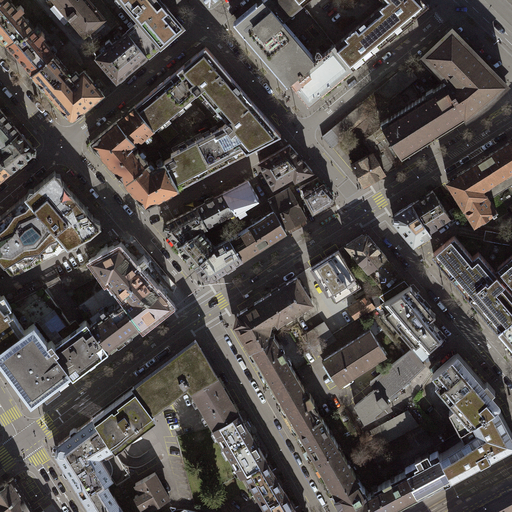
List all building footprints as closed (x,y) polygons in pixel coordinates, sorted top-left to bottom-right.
[(0,0),(0,35),(7,44),(17,35),(20,38),(33,28),(20,12),(24,9),(21,5),(17,8),(9,0),(0,0)] [(89,0),(53,0),(84,36),(105,18),(89,0)] [(123,0),(140,20),(137,23),(127,31),(148,56),(158,47),(182,26),(159,0),(123,0)] [(317,59),(283,21),(298,9),(303,4),(300,0),(299,0),(261,0),(235,22),(287,84),(290,81),(317,59)] [(430,5),(424,0),(382,0),(385,3),(365,19),(376,33),(380,30),(388,40),(430,5)] [(365,19),(335,44),(339,48),(342,53),(354,68),(388,40),(380,30),(376,33),(365,19)] [(17,35),(7,44),(32,73),(55,53),(42,37),(45,35),(42,32),(39,35),(33,28),(20,38),(17,35)] [(466,116),(486,104),(506,84),(504,83),(505,82),(452,28),(425,54),(450,79),(444,82),(466,116)] [(117,81),(148,56),(127,31),(96,57),(117,81)] [(325,52),(317,59),(290,81),(293,84),(292,85),(309,105),(354,68),(342,53),(339,48),(335,44),(325,52)] [(165,161),(179,188),(281,134),(206,46),(142,99),(135,105),(155,129),(196,93),(224,125),(171,153),(173,156),(165,161)] [(68,115),(76,116),(103,92),(84,70),(79,73),(76,70),(72,73),(55,53),(32,73),(68,115)] [(408,66),(377,92),(386,103),(387,103),(418,78),(408,66)] [(402,156),(466,116),(444,82),(433,89),(433,88),(426,92),(427,93),(381,122),(383,126),(402,156)] [(376,91),(363,102),(373,114),(386,103),(377,92),(376,91)] [(332,148),(352,131),(371,116),(373,114),(363,102),(322,136),(332,148)] [(135,105),(117,120),(134,141),(138,137),(141,140),(155,129),(135,105)] [(1,110),(0,110),(0,145),(0,146),(19,130),(1,110)] [(376,122),(371,116),(352,131),(357,138),(376,122)] [(101,152),(125,181),(147,162),(148,162),(138,149),(134,152),(129,145),(134,141),(117,120),(91,142),(100,152),(101,152)] [(394,162),(402,156),(383,126),(363,140),(366,145),(367,145),(372,153),(373,152),(385,173),(396,167),(394,162)] [(0,157),(11,170),(32,152),(35,152),(36,147),(33,146),(19,130),(0,146),(3,149),(0,152),(0,157)] [(477,223),(496,210),(489,199),(511,184),(511,139),(448,181),(474,222),(477,223)] [(312,171),(290,144),(259,162),(274,187),(293,175),(296,179),(312,171)] [(372,153),(352,164),(361,181),(364,185),(385,173),(373,152),(372,153)] [(0,178),(7,173),(11,170),(0,157),(0,178)] [(158,167),(153,169),(147,162),(125,181),(145,205),(179,188),(165,161),(157,165),(158,167)] [(30,188),(25,196),(68,246),(69,246),(77,245),(79,240),(91,234),(101,225),(100,224),(100,219),(93,216),(63,181),(60,173),(56,172),(55,171),(34,188),(30,188)] [(334,195),(318,177),(300,187),(313,213),(333,200),(334,195)] [(223,193),(236,212),(258,197),(248,180),(223,193)] [(277,213),(297,202),(290,187),(281,192),(269,199),(275,210),(277,213)] [(430,229),(450,216),(433,190),(413,203),(430,229)] [(197,206),(207,226),(236,212),(223,193),(197,206)] [(0,216),(0,259),(12,275),(68,246),(25,196),(0,216)] [(193,200),(159,217),(162,222),(196,206),(193,200)] [(297,202),(277,213),(286,229),(306,218),(297,202)] [(430,229),(413,203),(395,214),(394,220),(414,243),(432,231),(430,229)] [(187,236),(201,229),(201,230),(207,226),(197,206),(167,222),(165,229),(178,244),(187,236)] [(284,231),(286,230),(286,229),(277,213),(275,210),(230,239),(242,258),(244,256),(245,258),(253,253),(252,251),(276,236),(277,238),(285,233),(284,231)] [(195,263),(215,246),(201,230),(201,229),(187,236),(178,244),(195,263)] [(363,234),(346,245),(382,286),(399,271),(368,235),(363,234)] [(511,284),(511,255),(498,268),(506,277),(503,279),(479,252),(473,256),(455,235),(434,253),(499,329),(511,317),(511,290),(506,284),(509,281),(511,284)] [(242,258),(230,239),(215,246),(195,263),(205,275),(212,277),(242,258)] [(144,277),(119,247),(94,260),(109,281),(111,279),(124,294),(126,292),(144,277)] [(355,277),(356,276),(339,249),(311,267),(328,294),(330,293),(336,303),(362,287),(355,277)] [(88,263),(60,278),(68,290),(96,276),(88,263)] [(297,276),(263,298),(276,319),(278,322),(312,301),(297,276)] [(158,293),(144,277),(126,292),(130,297),(124,302),(140,325),(164,307),(167,304),(165,301),(167,299),(160,291),(158,293)] [(409,285),(405,279),(379,296),(385,301),(409,285)] [(436,314),(410,285),(409,285),(385,301),(392,309),(384,316),(412,348),(420,341),(428,349),(444,335),(430,319),(436,314)] [(109,349),(91,323),(87,318),(80,324),(76,318),(70,322),(43,286),(10,303),(4,293),(1,295),(0,293),(0,359),(15,385),(32,407),(73,376),(109,349)] [(367,296),(349,308),(356,319),(384,302),(378,295),(377,296),(369,298),(367,296)] [(237,325),(237,326),(250,348),(272,336),(269,331),(271,321),(276,319),(263,298),(241,312),(240,313),(237,312),(234,324),(237,325)] [(124,302),(123,301),(116,306),(115,305),(107,311),(104,308),(100,310),(103,314),(91,323),(109,349),(110,347),(112,349),(118,344),(117,342),(131,332),(132,333),(139,328),(138,327),(140,325),(124,302)] [(511,317),(499,329),(498,330),(503,335),(511,345),(511,317)] [(324,322),(305,335),(313,347),(332,335),(324,322)] [(370,330),(324,360),(329,368),(340,384),(386,354),(370,330)] [(250,348),(272,385),(295,372),(274,335),(272,336),(250,348)] [(196,339),(134,386),(151,410),(188,381),(193,389),(217,375),(201,346),(200,346),(196,339)] [(411,349),(422,362),(432,354),(428,349),(420,341),(412,348),(411,349)] [(391,365),(406,382),(424,364),(422,362),(411,349),(391,365)] [(501,402),(492,392),(495,389),(487,380),(484,383),(461,356),(458,352),(432,373),(435,377),(439,381),(435,384),(455,406),(450,410),(460,430),(498,406),(499,406),(500,404),(501,403),(501,402)] [(406,382),(391,365),(370,382),(376,388),(385,399),(386,398),(406,382)] [(304,387),(295,372),(272,385),(281,400),(283,404),(285,408),(299,432),(322,418),(317,409),(317,410),(312,402),(315,401),(310,393),(308,394),(306,391),(304,387)] [(237,409),(217,375),(193,389),(192,389),(213,424),(214,427),(215,426),(238,413),(239,412),(237,409)] [(129,390),(93,417),(113,446),(150,418),(155,414),(151,410),(134,386),(129,390)] [(376,388),(355,405),(365,422),(375,417),(373,415),(389,403),(386,398),(385,399),(376,388)] [(511,445),(511,432),(498,406),(460,430),(464,438),(440,454),(439,454),(452,478),(511,445)] [(409,411),(371,432),(379,446),(419,425),(409,411)] [(266,459),(238,413),(215,426),(242,473),(246,471),(245,471),(266,459)] [(107,449),(113,446),(93,417),(88,420),(77,428),(76,427),(70,431),(72,433),(58,443),(57,452),(65,466),(63,467),(67,474),(69,472),(93,511),(124,511),(115,496),(114,497),(109,488),(110,488),(105,481),(112,477),(98,454),(107,449)] [(323,418),(322,418),(299,432),(318,464),(330,457),(328,454),(340,447),(323,418)] [(358,478),(340,447),(328,454),(330,457),(318,464),(336,495),(348,488),(346,484),(358,478)] [(405,468),(407,470),(413,482),(411,483),(418,495),(418,496),(444,482),(445,484),(451,480),(450,479),(452,478),(439,454),(440,454),(438,450),(430,455),(428,451),(415,457),(417,461),(405,468)] [(263,501),(266,506),(276,500),(275,498),(285,492),(284,489),(266,459),(245,471),(246,471),(263,501)] [(384,511),(386,511),(418,495),(411,483),(413,482),(407,470),(374,488),(375,490),(376,490),(381,499),(378,500),(384,511)] [(155,472),(135,483),(141,492),(135,496),(141,506),(147,503),(150,508),(170,497),(155,472)] [(37,511),(34,507),(13,477),(0,486),(0,511),(37,511)] [(336,495),(336,496),(334,497),(339,504),(341,504),(345,511),(384,511),(378,500),(381,499),(376,490),(375,490),(368,494),(364,486),(363,486),(358,477),(358,478),(346,484),(348,488),(336,495)] [(297,511),(285,492),(275,498),(276,500),(266,506),(269,511),(297,511)] [(511,511),(511,502),(493,511),(511,511)]
